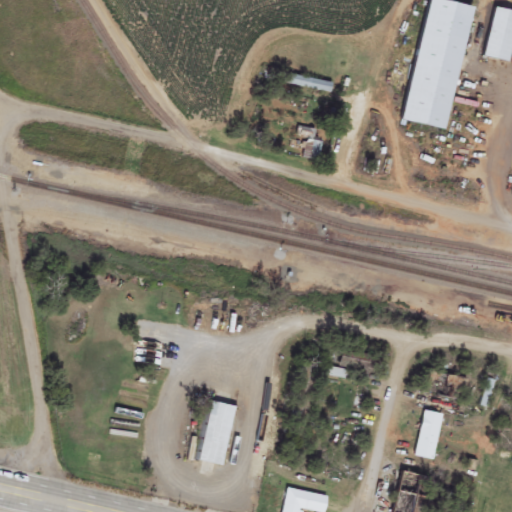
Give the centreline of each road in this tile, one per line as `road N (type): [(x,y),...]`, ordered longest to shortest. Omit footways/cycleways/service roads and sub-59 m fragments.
road 1 (residential): [(511,220),(0,96)]
road 2 (residential): [(0,165),(51,496)]
road 3 (residential): [(511,361),(313,317),(205,343)]
road 4 (residential): [(362,511),(408,337)]
road 5 (residential): [(168,511),(205,343)]
